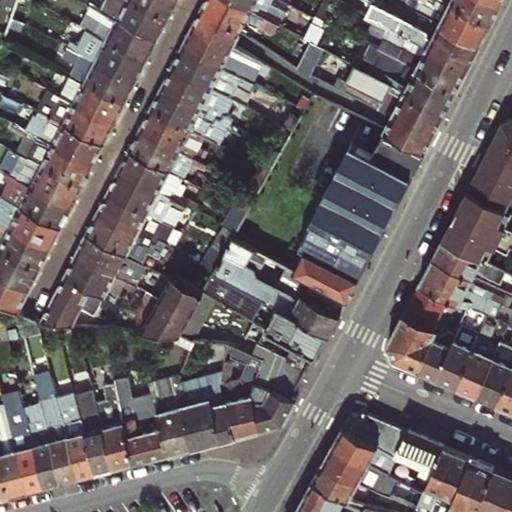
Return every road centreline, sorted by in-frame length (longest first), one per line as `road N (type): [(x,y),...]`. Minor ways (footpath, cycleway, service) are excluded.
road 1 (tertiary): [(343,364),(511,37)]
road 2 (tertiary): [(272,490),(204,471),(43,511)]
road 3 (tertiary): [(343,364),(511,437)]
road 4 (tertiary): [(272,490),(343,364)]
